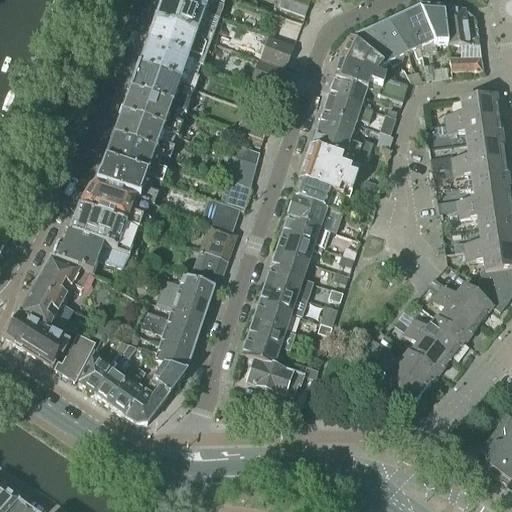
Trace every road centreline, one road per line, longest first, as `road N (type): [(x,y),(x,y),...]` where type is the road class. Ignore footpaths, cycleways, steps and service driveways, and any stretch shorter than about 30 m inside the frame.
road 1 (residential): [(197,420),(323,36),(394,0)]
road 2 (tertiary): [(0,274),(85,118),(127,0)]
road 3 (tertiary): [(156,469),(0,373)]
road 4 (tertiary): [(396,496),(369,475),(321,463),(280,474)]
